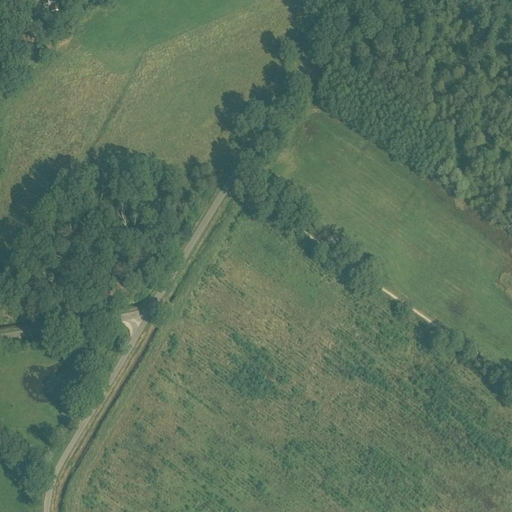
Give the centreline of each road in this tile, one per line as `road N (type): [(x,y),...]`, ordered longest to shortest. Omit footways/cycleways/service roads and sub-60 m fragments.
road 1 (unclassified): [(148,311),(344,0)]
road 2 (unclassified): [(148,311),(54,474),(47,511)]
road 3 (unclassified): [(0,338),(148,311)]
